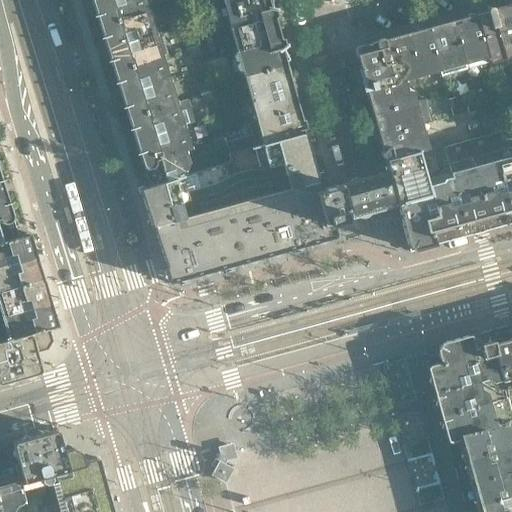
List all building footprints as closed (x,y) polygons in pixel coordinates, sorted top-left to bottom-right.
[(143,11),(139,0),(98,0),(91,2),(99,25),(143,11)] [(272,16),(267,0),(240,0),(227,4),(233,27),(272,16)] [(511,3),(476,14),(486,53),(489,63),(511,56),(511,3)] [(150,34),(143,11),(99,25),(106,48),(150,34)] [(486,53),(476,14),(452,20),(463,59),(486,53)] [(279,39),(272,16),(233,27),(240,50),(279,39)] [(463,59),(452,20),(429,27),(439,65),(463,59)] [(205,35),(202,24),(192,27),(194,33),(195,37),(205,35)] [(439,65),(429,27),(406,33),(416,72),(439,65)] [(196,41),(195,37),(194,33),(184,36),(187,48),(197,45),(196,41)] [(418,78),(416,72),(406,33),(377,41),(383,63),(388,62),(394,84),(404,81),(418,78)] [(157,57),(150,34),(106,48),(113,71),(157,57)] [(210,54),(206,39),(196,41),(197,45),(199,54),(200,56),(210,54)] [(285,62),(279,39),(240,50),(246,73),(285,62)] [(394,84),(388,62),(383,63),(377,41),(364,45),(356,58),(365,92),(394,84)] [(199,54),(197,45),(187,48),(189,57),(199,54)] [(164,80),(157,57),(113,71),(120,94),(164,80)] [(219,78),(214,57),(201,60),(204,69),(207,82),(219,78)] [(291,86),(285,62),(246,73),(253,96),(291,86)] [(210,91),(208,84),(207,82),(204,69),(194,72),(200,94),(210,91)] [(171,103),(164,80),(120,94),(127,117),(171,103)] [(226,103),(220,80),(208,84),(210,91),(214,107),(226,103)] [(410,104),(404,81),(394,84),(365,92),(372,115),(410,104)] [(298,109),(291,86),(253,96),(259,119),(298,109)] [(216,114),(214,107),(210,91),(200,94),(200,96),(195,97),(201,119),(216,114)] [(477,111),(474,102),(451,108),(454,117),(477,111)] [(178,126),(171,103),(127,117),(134,140),(178,126)] [(417,127),(410,104),(372,115),(378,138),(417,127)] [(304,132),(298,109),(259,119),(265,142),(304,132)] [(496,127),(492,111),(478,115),(479,119),(482,131),(496,127)] [(482,131),(479,119),(471,121),(474,133),(482,131)] [(186,149),(178,126),(134,140),(142,163),(184,149),(184,150),(186,149)] [(423,151),(417,127),(378,138),(384,161),(419,152),(423,151)] [(223,137),(220,130),(220,129),(210,132),(212,140),(223,137)] [(310,155),(304,132),(265,142),(272,166),(310,155)] [(473,166),(467,145),(466,139),(443,145),(450,173),(464,224),(488,218),(473,166)] [(511,212),(496,160),(482,164),(481,158),(493,155),(489,139),(467,145),(473,166),(488,218),(511,212)] [(332,223),(365,214),(397,205),(397,206),(431,196),(426,179),(419,152),(384,161),(387,171),(355,180),(320,190),(310,155),(272,166),(265,142),(227,153),(229,162),(214,166),(218,180),(172,193),(168,180),(149,185),(149,186),(143,188),(143,187),(138,189),(140,194),(151,228),(153,227),(166,267),(163,268),(164,270),(163,270),(166,281),(167,281),(168,283),(336,237),(332,223)] [(181,176),(188,163),(184,150),(184,149),(142,163),(149,185),(168,180),(181,176)] [(511,211),(511,155),(496,160),(511,212),(511,211)] [(464,224),(450,173),(426,179),(431,196),(440,231),(442,231),(464,224)] [(0,217),(11,214),(7,201),(4,191),(0,192),(0,217)] [(440,231),(431,196),(397,206),(408,247),(414,250),(435,245),(433,238),(443,235),(442,231),(440,231)] [(18,236),(15,228),(11,214),(0,217),(0,243),(18,237),(18,236)] [(0,267),(36,257),(28,233),(18,236),(18,237),(0,243),(0,267)] [(0,293),(43,280),(36,257),(0,267),(0,293)] [(50,303),(43,280),(0,293),(0,298),(6,316),(50,303)] [(57,326),(50,303),(6,316),(12,339),(13,339),(46,329),(46,330),(57,326)] [(0,382),(41,372),(35,352),(35,350),(41,349),(44,350),(51,337),(48,336),(46,330),(46,329),(13,339),(12,339),(0,342),(0,382)] [(501,373),(492,341),(473,346),(469,335),(440,343),(436,349),(440,362),(426,366),(433,392),(500,373),(501,373)] [(511,395),(511,335),(492,341),(501,373),(500,373),(507,397),(511,395)] [(507,397),(500,373),(433,392),(440,415),(506,397),(507,397)] [(511,420),(511,418),(506,397),(440,415),(446,439),(510,421),(510,422),(511,420)] [(511,445),(511,429),(510,422),(510,421),(446,439),(453,462),(511,445)] [(112,511),(97,457),(83,461),(82,456),(83,454),(70,446),(69,449),(63,450),(57,429),(11,441),(17,463),(13,464),(14,467),(18,484),(22,498),(24,503),(19,511),(112,511)] [(223,464),(225,460),(232,459),(235,454),(233,448),(228,445),(222,447),(219,451),(212,453),(214,460),(211,465),(216,467),(211,475),(224,482),(232,469),(223,464)] [(511,470),(511,445),(453,462),(459,485),(511,470)] [(434,463),(417,466),(419,484),(437,481),(434,463)] [(22,498),(18,484),(14,467),(4,469),(5,474),(0,475),(0,511),(3,511),(13,510),(15,505),(20,504),(22,498)] [(511,470),(459,485),(465,508),(511,495),(511,470)] [(511,511),(511,495),(465,508),(466,511),(511,511)]
